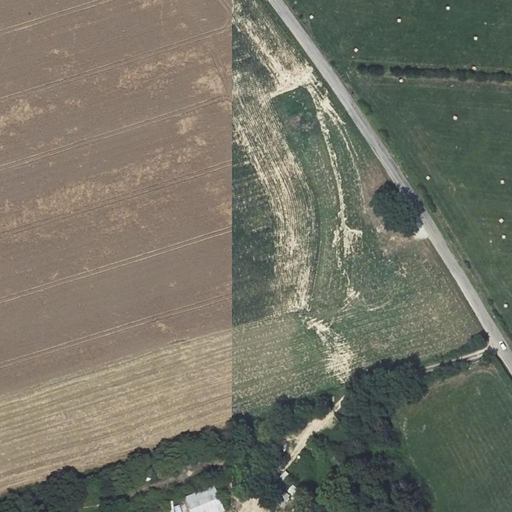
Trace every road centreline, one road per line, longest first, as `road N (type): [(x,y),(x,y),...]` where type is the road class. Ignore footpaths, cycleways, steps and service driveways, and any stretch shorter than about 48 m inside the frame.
road 1 (unclassified): [(511,365),(276,0)]
road 2 (track): [(496,339),(472,357),(336,407)]
